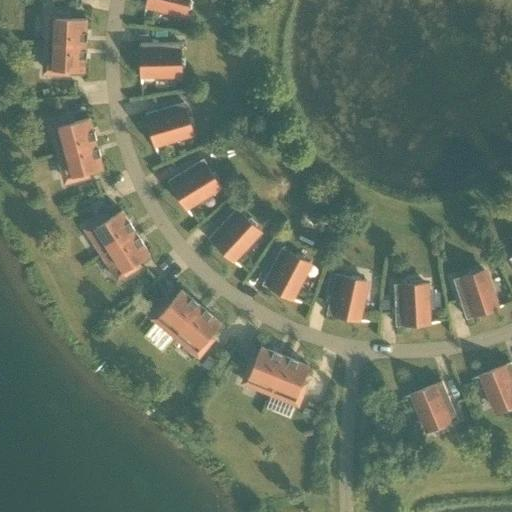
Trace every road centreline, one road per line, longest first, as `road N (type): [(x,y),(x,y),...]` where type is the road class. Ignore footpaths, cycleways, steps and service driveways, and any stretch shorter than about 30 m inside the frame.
road 1 (residential): [(355,349),(259,318),(213,284),(144,199),(125,148),(116,84),(121,0)]
road 2 (residential): [(349,511),(355,349)]
road 3 (residential): [(355,349),(416,354),(488,346),(511,333)]
